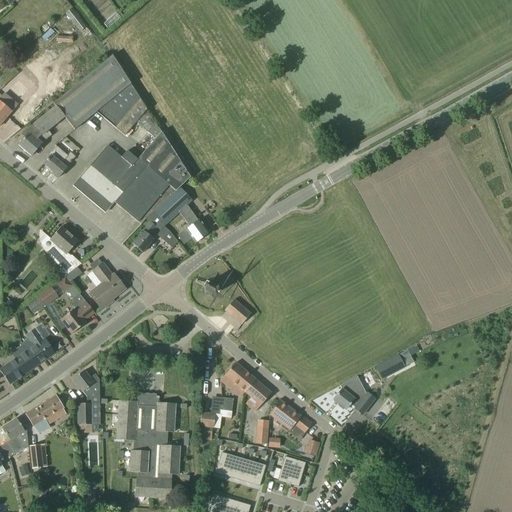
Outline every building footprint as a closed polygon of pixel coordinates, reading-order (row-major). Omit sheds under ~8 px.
[(65,14),(68,17),(80,31),(86,27),(71,9),(65,14)] [(96,112),(130,84),(112,55),(53,103),(55,106),(21,134),(24,137),(18,145),(18,146),(18,145),(30,156),(31,156),(41,144),(51,136),(47,131),(64,117),(74,129),(73,130),(74,130),(96,112)] [(146,219),(154,211),(179,188),(190,177),(147,110),(130,84),(96,112),(124,136),(136,122),(156,138),(137,160),(128,151),(125,151),(121,157),(107,145),(74,184),(74,187),(103,211),(107,211),(114,203),(137,222),(138,222),(141,224),(146,219)] [(0,95),(0,124),(11,112),(0,102),(0,99),(2,97),(0,95)] [(66,168),(75,157),(70,153),(67,156),(56,146),(49,154),(51,156),(43,164),(52,172),(51,174),(57,179),(66,168)] [(166,224),(179,212),(190,227),(177,236),(184,244),(192,238),(195,243),(208,233),(198,220),(197,221),(186,206),(191,201),(179,188),(154,211),(166,224)] [(164,227),(166,224),(154,211),(146,219),(150,222),(132,244),(142,253),(154,240),(149,236),(156,227),(160,231),(157,235),(162,240),(169,231),(164,227)] [(70,256),(67,254),(77,242),(60,227),(49,240),(54,244),(48,250),(69,273),(81,264),(71,255),(70,256)] [(167,239),(171,246),(177,242),(172,235),(167,239)] [(112,275),(103,263),(102,263),(92,271),(102,283),(90,292),(94,298),(93,299),(101,310),(110,304),(108,301),(111,299),(112,300),(125,289),(113,274),(112,275)] [(65,276),(56,283),(62,292),(63,293),(66,291),(72,286),(70,283),(65,276)] [(219,288),(218,285),(216,283),(213,282),(210,282),(208,283),(205,285),(204,287),(204,290),(205,293),(207,295),(209,296),(212,297),(215,296),(217,294),(219,291),(219,288)] [(50,286),(37,296),(45,307),(58,297),(50,286)] [(70,301),(75,308),(60,320),(71,335),(87,322),(85,321),(94,313),(79,294),(70,301)] [(250,315),(233,300),(224,310),(241,325),(250,315)] [(55,353),(51,348),(45,338),(43,340),(35,328),(25,335),(28,339),(21,344),(22,345),(37,366),(55,353)] [(11,384),(37,366),(22,345),(17,349),(21,355),(0,369),(0,371),(8,383),(9,383),(11,383),(11,384)] [(398,355),(375,367),(382,379),(404,367),(398,355)] [(224,375),(245,392),(255,380),(235,363),(224,375)] [(100,425),(99,386),(99,380),(95,374),(89,379),(83,371),(73,379),(82,392),(83,392),(85,396),(88,400),(88,404),(78,404),(78,425),(91,425),(100,425)] [(350,404),(355,408),(355,409),(362,415),(374,399),(367,393),(366,394),(357,376),(339,385),(341,389),(333,400),(340,405),(339,406),(343,410),(344,409),(346,410),(350,404)] [(260,406),(271,393),(255,380),(245,392),(244,392),(251,398),(245,404),(255,412),(260,406)] [(156,498),(170,499),(171,481),(168,481),(168,474),(171,475),(178,475),(179,446),(166,446),(167,432),(173,433),(175,405),(175,404),(158,403),(159,400),(159,397),(156,397),(134,395),(134,396),(136,396),(136,398),(136,402),(121,401),(119,401),(116,440),(133,441),(133,451),(131,451),(130,472),(138,473),(137,479),(136,479),(135,497),(149,497),(149,498),(156,498)] [(63,408),(56,396),(26,415),(33,427),(45,419),(48,424),(65,414),(62,409),(63,408)] [(231,411),(232,409),(233,400),(221,398),(220,410),(231,411)] [(311,424),(279,400),(269,415),(292,432),(296,427),(304,433),(311,424)] [(215,414),(210,413),(201,412),(199,426),(200,426),(199,434),(211,436),(212,428),(213,428),(215,414)] [(215,414),(213,428),(220,429),(221,416),(219,416),(219,414),(215,414)] [(1,428),(9,440),(0,446),(9,459),(23,449),(28,448),(26,430),(24,431),(16,418),(1,428)] [(253,440),(252,445),(260,447),(261,440),(265,441),(267,429),(254,427),(251,440),(253,440)] [(316,458),(320,444),(310,441),(308,448),(306,447),(304,455),(316,458)] [(31,468),(42,467),(40,445),(29,446),(31,468)] [(220,446),(214,467),(226,470),(231,449),(220,446)] [(226,470),(238,474),(243,453),(231,449),(226,470)] [(255,456),(243,453),(238,474),(249,477),(255,456)] [(279,455),(274,476),(286,480),(291,459),(279,455)] [(258,479),(264,458),(255,456),(249,477),(258,479)] [(297,483),(303,462),(291,459),(286,480),(297,483)] [(27,467),(19,469),(21,477),(29,474),(27,467)] [(220,511),(223,511),(229,492),(218,489),(212,509),(220,511)] [(236,511),(241,495),(229,492),(223,511),(236,511)] [(241,495),(236,511),(248,511),(253,499),(241,495)]
